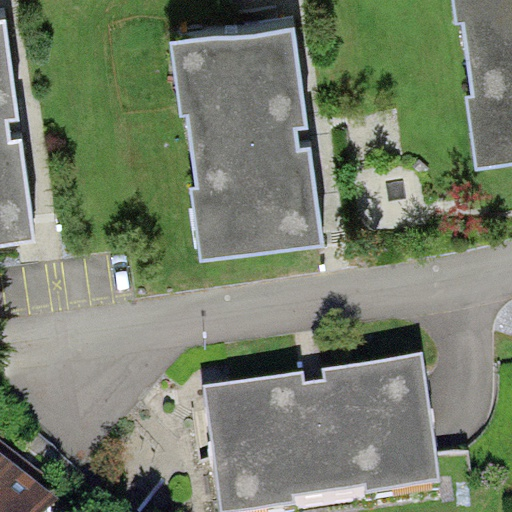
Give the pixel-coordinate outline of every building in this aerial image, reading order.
[(511,0),(456,0),(480,161),(511,156),(511,0)] [(7,14),(0,14),(0,241),(38,236),(23,130),(8,132),(6,113),(21,111),(7,14)] [(296,19),(175,36),(205,253),(325,236),(311,133),(295,135),(293,117),(309,115),(296,19)] [(302,382),(207,395),(223,511),(238,511),(302,503),(300,491),(364,482),(367,501),(449,490),(430,356),(327,370),(330,393),(304,396),(302,382)] [(0,487),(27,450),(10,438),(0,452),(0,487)] [(27,450),(0,487),(0,511),(56,511),(61,507),(26,483),(42,461),(27,450)]
